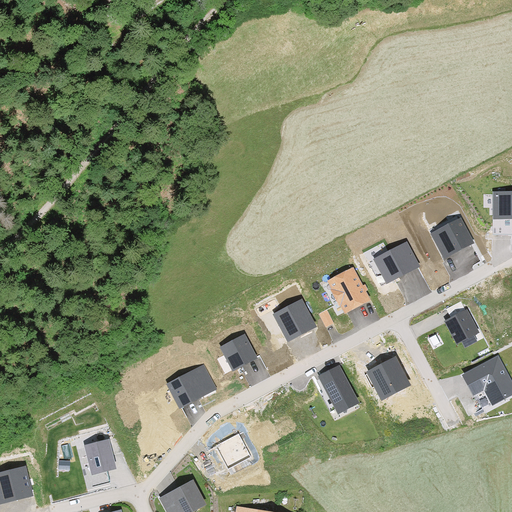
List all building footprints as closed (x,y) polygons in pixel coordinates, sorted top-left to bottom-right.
[(511,191),(493,192),(493,220),(511,219),(511,191)] [(463,217),(431,233),(444,259),(476,243),(463,217)] [(408,241),(374,259),(386,283),(420,266),(408,241)] [(353,267),(327,282),(345,314),(371,300),(353,267)] [(301,298),(272,313),(287,342),(317,327),(301,298)] [(480,333),(469,309),(446,321),(458,344),(480,333)] [(245,333),(220,347),(233,372),(258,358),(245,333)] [(511,381),(498,355),(461,375),(473,396),(484,390),(492,405),(511,394),(511,381)] [(396,358),(366,373),(381,401),(411,386),(396,358)] [(204,364),(166,384),(179,409),(217,389),(204,364)] [(360,406),(339,367),(317,379),(337,418),(360,406)] [(238,435),(216,447),(228,469),(250,457),(238,435)] [(116,472),(109,442),(85,447),(91,478),(116,472)] [(25,466),(0,472),(0,498),(1,503),(33,495),(25,466)] [(198,511),(206,508),(193,482),(160,499),(166,511),(198,511)]
